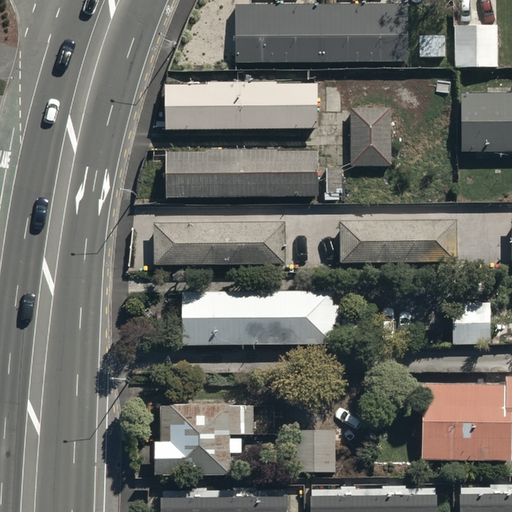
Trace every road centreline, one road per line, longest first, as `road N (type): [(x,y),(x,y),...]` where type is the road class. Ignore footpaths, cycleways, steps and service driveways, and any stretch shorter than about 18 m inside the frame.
road 1 (secondary): [(1,511),(31,211),(79,111)]
road 2 (secondary): [(79,111),(87,217),(72,511)]
